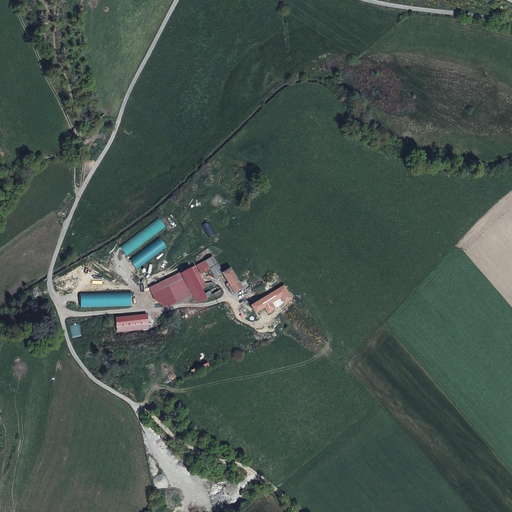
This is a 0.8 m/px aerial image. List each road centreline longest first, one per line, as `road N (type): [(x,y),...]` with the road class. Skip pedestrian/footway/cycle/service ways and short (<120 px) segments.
road 1 (unclassified): [(179,0),(57,249),(51,294),(62,316)]
road 2 (track): [(297,511),(262,481),(194,450),(136,406)]
road 3 (unclassified): [(62,316),(185,308),(227,296)]
road 4 (unclassified): [(511,23),(370,0)]
road 5 (unclassified): [(62,316),(87,373),(136,406),(141,420)]
